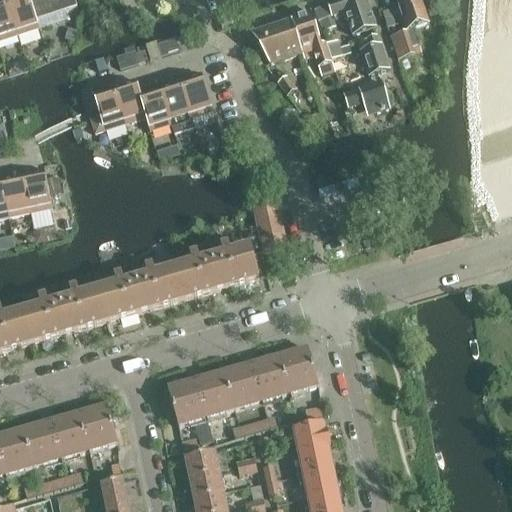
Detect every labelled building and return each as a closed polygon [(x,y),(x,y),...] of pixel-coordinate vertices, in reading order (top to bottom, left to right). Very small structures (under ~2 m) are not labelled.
[(28,0),(8,0),(6,1),(18,38),(39,32),(36,22),(28,0)] [(73,0),(28,0),(36,22),(77,9),(73,0)] [(345,15),(353,39),(376,31),(365,0),(352,0),(315,12),(323,34),(335,30),(332,20),(345,15)] [(402,0),(396,2),(407,34),(391,40),(398,63),(415,57),(412,51),(420,48),(414,31),(429,26),(420,0),(402,0)] [(6,1),(0,2),(0,44),(18,38),(6,1)] [(136,10),(131,17),(142,25),(147,19),(136,10)] [(291,21),(292,24),(303,57),(304,63),(319,58),(323,71),(333,68),(331,62),(329,55),(326,47),(326,45),(321,47),(310,14),(291,21)] [(271,68),(303,57),(292,24),(256,36),(254,40),(271,68)] [(68,31),(65,42),(74,44),(77,33),(68,31)] [(360,54),(369,79),(390,72),(381,47),(380,48),(377,38),(367,42),(370,51),(360,54)] [(176,41),(168,44),(172,57),(180,54),(176,41)] [(337,43),(326,47),(329,55),(340,51),(337,43)] [(157,44),(146,48),(151,63),(156,62),(162,60),(158,47),(157,44)] [(172,57),(168,44),(158,47),(162,60),(172,57)] [(343,59),(340,51),(329,55),(331,62),(343,59)] [(135,54),(126,57),(130,70),(139,67),(135,54)] [(130,70),(126,57),(117,60),(121,73),(130,70)] [(201,77),(180,84),(192,122),(196,133),(217,126),(201,77)] [(278,86),(287,99),(296,93),(287,79),(278,86)] [(135,83),(114,90),(126,128),(146,121),(147,121),(139,97),(140,97),(135,83)] [(180,84),(159,91),(171,128),(192,122),(180,84)] [(391,112),(382,85),(359,92),(359,93),(344,98),(348,111),(363,106),(365,112),(373,109),(375,117),(391,112)] [(114,90),(92,97),(99,119),(105,135),(126,128),(114,90)] [(140,97),(139,97),(147,121),(146,121),(150,135),(171,128),(159,91),(140,97)] [(393,118),(394,123),(406,120),(403,112),(396,114),(397,117),(393,118)] [(302,119),(307,127),(317,124),(314,115),(302,119)] [(99,119),(90,122),(95,138),(105,135),(99,119)] [(80,130),(72,133),(76,143),(83,141),(80,130)] [(227,155),(222,157),(225,165),(229,164),(232,163),(230,154),(227,155)] [(22,178),(30,217),(52,212),(44,173),(22,178)] [(1,182),(9,221),(30,217),(22,178),(1,182)] [(57,179),(47,181),(50,197),(60,195),(57,179)] [(0,182),(0,222),(9,221),(1,182),(0,182)] [(61,198),(54,199),(56,207),(62,205),(61,198)] [(287,251),(277,204),(253,209),(261,243),(262,250),(264,256),(287,251)] [(69,224),(63,225),(64,233),(71,231),(69,224)] [(42,235),(35,236),(37,248),(49,246),(48,239),(42,235)] [(12,240),(2,242),(4,253),(15,251),(12,240)] [(261,243),(251,245),(252,253),(262,250),(261,243)] [(222,256),(211,259),(221,293),(230,291),(231,290),(259,282),(253,260),(250,251),(232,257),(229,249),(221,251),(222,256)] [(193,268),(174,273),(183,304),(210,296),(220,293),(221,293),(211,259),(199,262),(197,258),(191,260),(192,264),(193,268)] [(147,278),(135,281),(145,315),(156,312),(166,309),(183,304),(174,273),(155,279),(154,276),(152,271),(145,273),(147,278)] [(117,290),(98,295),(107,326),(145,315),(135,281),(133,276),(122,279),(115,281),(117,290)] [(78,284),(67,287),(69,294),(76,292),(77,294),(80,293),(78,284)] [(71,303),(60,306),(69,337),(107,326),(98,295),(79,301),(77,294),(76,292),(69,294),(71,303)] [(41,312),(22,317),(31,348),(69,337),(60,306),(48,309),(46,301),(39,303),(41,312)] [(0,356),(31,348),(22,317),(3,323),(0,314),(0,356)] [(308,351),(279,360),(291,398),(319,390),(308,351)] [(279,360),(252,368),(263,406),(291,398),(279,360)] [(252,368),(224,376),(235,414),(263,406),(252,368)] [(224,376),(196,383),(207,422),(235,414),(224,376)] [(207,422),(196,383),(168,392),(179,430),(207,422)] [(107,409),(78,417),(89,456),(118,448),(107,409)] [(306,414),(308,424),(322,421),(320,411),(306,414)] [(78,417),(50,425),(62,464),(89,456),(78,417)] [(275,421),(267,423),(270,433),(278,431),(275,421)] [(267,423),(240,431),(242,441),(270,433),(267,423)] [(50,425),(23,433),(34,472),(62,464),(50,425)] [(207,425),(197,428),(202,447),(213,444),(207,425)] [(296,445),(299,456),(328,450),(331,450),(328,436),(326,436),(324,427),(289,434),(291,446),(296,445)] [(242,441),(240,431),(233,433),(236,443),(242,441)] [(23,433),(0,439),(0,459),(6,480),(34,472),(23,433)] [(258,443),(260,456),(270,454),(268,441),(258,443)] [(182,446),(184,456),(199,453),(196,443),(182,446)] [(296,469),(299,480),(333,473),(328,450),(299,456),(301,468),(296,469)] [(185,462),(190,482),(220,476),(215,456),(185,462)] [(237,467),(238,472),(256,468),(255,463),(237,467)] [(111,469),(113,479),(121,478),(119,468),(111,469)] [(256,468),(238,472),(239,479),(257,475),(256,468)] [(268,470),(263,471),(263,472),(264,472),(266,485),(267,489),(272,488),(277,487),(276,483),(273,469),(268,470)] [(306,490),(308,501),(338,495),(333,473),(299,480),(301,491),(306,490)] [(190,482),(194,503),(224,496),(220,476),(190,482)] [(81,477),(66,481),(69,491),(83,487),(81,477)] [(66,481),(39,489),(41,499),(69,491),(66,481)] [(102,488),(106,511),(128,511),(123,484),(102,488)] [(272,488),(267,489),(270,502),(280,500),(277,487),(272,488)] [(41,499),(39,489),(24,493),(27,503),(41,499)] [(341,511),(338,495),(308,501),(310,511),(341,511)] [(194,503),(195,511),(227,511),(224,496),(194,503)] [(245,507),(246,511),(250,511),(265,509),(263,503),(245,507)]
